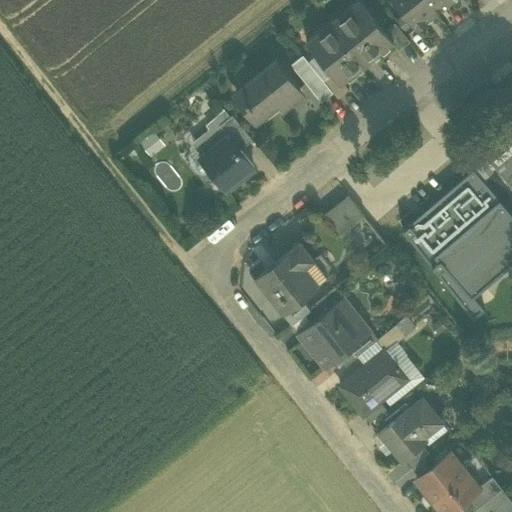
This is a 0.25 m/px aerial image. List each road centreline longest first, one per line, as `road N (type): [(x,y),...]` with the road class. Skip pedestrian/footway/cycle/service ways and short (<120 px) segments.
road 1 (residential): [(511,16),(199,263),(395,511)]
road 2 (track): [(0,29),(174,247),(199,263)]
